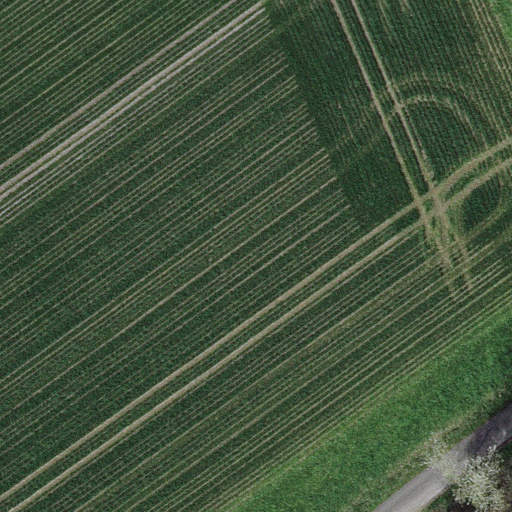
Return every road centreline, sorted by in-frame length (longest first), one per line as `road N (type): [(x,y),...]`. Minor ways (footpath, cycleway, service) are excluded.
road 1 (track): [(309,0),(0,208)]
road 2 (track): [(402,511),(511,413)]
